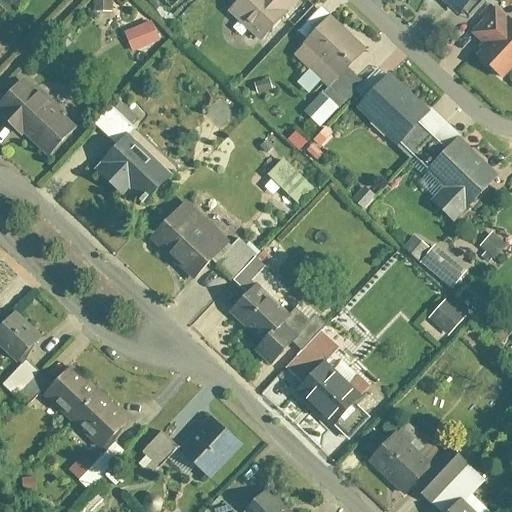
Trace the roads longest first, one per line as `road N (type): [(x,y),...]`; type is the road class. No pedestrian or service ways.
road 1 (residential): [(359,511),(35,198),(0,185)]
road 2 (residential): [(511,119),(496,122),(460,96),(360,0)]
